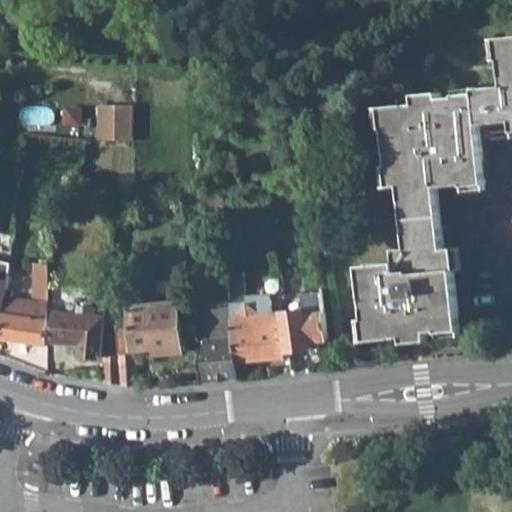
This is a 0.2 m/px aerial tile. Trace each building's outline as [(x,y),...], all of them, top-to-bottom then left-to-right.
[(386,106),(395,186),(403,186),(410,248),(398,250),(400,263),(363,266),(371,341),(431,335),(431,332),(462,329),(455,249),(445,250),(439,187),(486,182),(481,124),(511,121),(511,37),(501,39),(507,84),(477,88),(478,94),(442,98),(442,93),(418,95),(419,103),(386,106)] [(102,139),(137,139),(137,104),(102,104),(102,139)] [(113,198),(113,225),(131,225),(132,210),(137,209),(137,202),(134,202),(113,198)] [(0,332),(6,296),(8,289),(12,263),(0,259),(0,332)] [(6,296),(0,332),(0,338),(49,344),(50,344),(51,319),(50,319),(50,301),(50,300),(50,289),(50,265),(37,263),(36,300),(14,297),(6,296)] [(233,307),(237,361),(284,357),(280,314),(274,314),(272,293),(248,295),(246,270),(229,272),(230,276),(233,307)] [(281,273),(285,312),(301,310),(298,284),(292,285),(290,272),(281,273)] [(204,357),(206,381),(240,378),(237,361),(233,307),(230,276),(218,277),(221,301),(225,301),(226,308),(217,309),(212,318),(212,332),(208,332),(209,339),(206,339),(206,357),(204,357)] [(6,296),(14,297),(15,291),(8,289),(6,296)] [(50,289),(50,300),(59,300),(59,289),(50,289)] [(307,294),(308,309),(326,307),(324,291),(307,294)] [(165,293),(166,303),(180,302),(180,292),(165,293)] [(131,295),(132,306),(145,305),(144,294),(131,295)] [(132,306),(135,349),(163,348),(163,354),(185,353),(180,302),(166,303),(145,305),(132,306)] [(79,314),(99,315),(99,308),(99,307),(79,305),(79,314)] [(285,312),(290,350),(311,348),(311,342),(330,339),(327,312),(326,307),(308,309),(301,310),(285,312)] [(57,312),(55,342),(82,344),(81,355),(102,357),(106,316),(106,308),(99,308),(99,315),(79,314),(57,312)] [(121,354),(122,383),(139,385),(137,352),(132,353),(129,323),(118,324),(121,354)] [(107,356),(107,381),(122,383),(121,354),(107,356)]
